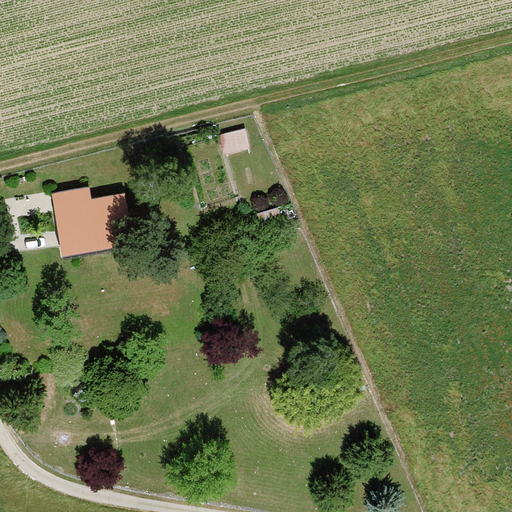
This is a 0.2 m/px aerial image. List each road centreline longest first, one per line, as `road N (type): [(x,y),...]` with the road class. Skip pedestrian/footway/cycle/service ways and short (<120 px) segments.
road 1 (track): [(0,166),(511,35)]
road 2 (track): [(0,430),(41,473),(89,490),(217,511)]
